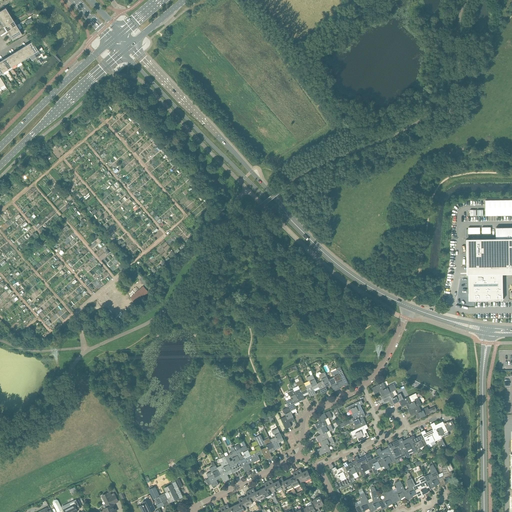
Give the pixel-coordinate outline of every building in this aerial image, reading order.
[(6,8),(0,11),(0,17),(9,12),(6,8)] [(0,17),(0,21),(1,23),(11,16),(9,12),(0,17)] [(1,23),(4,27),(14,21),(11,16),(1,23)] [(4,27),(6,32),(17,25),(14,21),(4,27)] [(9,36),(19,29),(17,25),(6,32),(9,36)] [(22,34),(19,29),(9,36),(12,40),(22,34)] [(32,41),(27,44),(34,54),(38,52),(38,51),(40,49),(37,43),(34,45),(33,43),(32,41)] [(29,57),(34,54),(27,44),(23,47),(29,57)] [(23,47),(19,50),(25,60),(29,57),(23,47)] [(19,50),(14,52),(21,62),(25,60),(19,50)] [(14,52),(10,55),(16,65),(21,62),(14,52)] [(10,55),(6,58),(12,68),(16,65),(10,55)] [(6,58),(1,60),(8,71),(12,68),(6,58)] [(466,238),(466,266),(511,266),(511,227),(495,227),(495,238),(466,238)] [(148,289),(151,286),(139,273),(136,276),(148,289)] [(502,273),(468,273),(468,274),(469,294),(469,300),(503,300),(502,274),(502,273)] [(135,303),(142,297),(148,292),(144,286),(130,298),(135,303)] [(63,307),(49,320),(55,327),(70,314),(63,307)] [(334,377),(328,380),(329,381),(331,384),(330,384),(334,392),(340,389),(339,386),(340,386),(341,387),(344,385),(345,386),(349,384),(341,369),(341,370),(340,370),(339,370),(339,371),(338,371),(337,369),(331,372),(332,376),(333,375),(334,377)] [(329,381),(328,380),(325,372),(321,373),(319,372),(316,373),(316,376),(318,377),(319,377),(320,378),(321,378),(322,381),(317,383),(319,387),(318,387),(322,394),(328,391),(326,387),(330,384),(331,384),(329,381)] [(317,383),(312,374),(306,377),(308,381),(309,380),(310,383),(305,386),(308,392),(307,392),(310,397),(316,394),(314,389),(318,387),(319,387),(317,383)] [(294,391),(299,402),(305,399),(303,395),(307,392),(308,392),(305,386),(300,376),(297,377),(299,381),(296,382),(297,386),(298,385),(299,388),(294,391)] [(380,391),(382,396),(392,392),(397,389),(394,383),(388,386),(389,387),(386,388),(383,382),(372,388),(375,394),(380,391)] [(293,389),(287,392),(289,396),(289,395),(291,398),(285,401),(288,407),(290,411),(291,411),(296,409),(294,404),(299,402),(294,391),(293,389)] [(391,406),(394,404),(399,402),(404,399),(403,399),(401,393),(397,395),(398,396),(395,397),(392,392),(382,396),(381,397),(384,403),(388,400),(391,406)] [(399,402),(402,407),(406,405),(408,410),(419,405),(419,406),(421,404),(416,393),(403,399),(404,399),(399,402)] [(353,417),(364,412),(361,406),(360,407),(359,405),(363,404),(361,400),(346,408),(347,411),(350,410),(352,414),(353,417)] [(408,410),(411,416),(415,414),(418,419),(437,410),(435,407),(429,410),(427,407),(424,409),(424,410),(421,411),(419,406),(419,405),(408,410)] [(289,422),(294,419),(291,411),(290,411),(288,407),(282,410),(284,413),(285,413),(286,416),(280,419),(285,429),(291,426),(289,422)] [(329,411),(317,417),(319,422),(315,424),(317,430),(318,430),(328,425),(325,419),(328,418),(329,419),(332,417),(329,411)] [(339,424),(341,428),(353,422),(355,426),(354,426),(356,429),(366,424),(363,418),(363,419),(362,417),(366,416),(364,412),(353,417),(341,423),(339,424)] [(431,424),(433,430),(438,440),(442,448),(445,446),(442,438),(440,435),(444,433),(444,434),(448,432),(452,430),(452,429),(449,422),(444,424),(443,422),(437,425),(437,426),(436,426),(436,425),(434,423),(431,424)] [(330,424),(328,425),(318,430),(320,435),(316,437),(319,443),(319,442),(329,438),(326,432),(329,431),(330,432),(333,430),(330,424)] [(356,429),(351,432),(352,436),(356,434),(358,438),(357,438),(359,442),(369,437),(366,431),(365,431),(364,430),(368,428),(366,424),(356,429)] [(270,440),(275,450),(281,447),(279,443),(284,441),(278,428),(271,431),(273,435),(274,434),(275,437),(270,440)] [(435,442),(438,440),(433,430),(427,433),(428,433),(426,434),(425,431),(421,432),(422,435),(427,445),(429,448),(432,446),(435,444),(436,444),(435,442)] [(260,435),(255,437),(257,440),(260,447),(264,444),(265,444),(267,447),(261,449),(261,450),(263,453),(266,460),(272,457),(270,453),(275,450),(270,440),(269,438),(268,438),(263,441),(260,435)] [(414,436),(410,437),(415,448),(417,452),(418,453),(419,455),(419,456),(423,454),(422,453),(421,451),(420,448),(424,446),(424,447),(427,445),(422,435),(416,438),(417,439),(415,439),(415,438),(414,436)] [(321,447),(317,449),(320,455),(328,452),(329,454),(331,453),(330,451),(328,445),(331,443),(331,444),(334,443),(332,437),(332,436),(329,438),(319,442),(319,443),(321,447)] [(402,438),(398,440),(405,453),(404,453),(406,456),(407,458),(411,457),(409,454),(413,452),(414,452),(417,452),(415,448),(410,437),(404,440),(405,441),(403,442),(403,441),(402,438)] [(258,455),(263,453),(261,450),(261,449),(257,440),(251,443),(252,447),(253,446),(255,449),(249,452),(252,458),(253,461),(254,462),(260,460),(258,455)] [(391,443),(387,445),(388,447),(395,461),(396,463),(400,462),(398,459),(406,456),(404,453),(405,453),(398,440),(392,443),(394,446),(392,447),(391,443)] [(244,442),(242,443),(244,447),(240,448),(237,450),(235,451),(238,457),(241,463),(242,465),(245,472),(245,471),(250,469),(251,469),(249,465),(248,463),(253,461),(252,458),(249,452),(246,446),(244,442)] [(392,463),(395,461),(388,447),(382,450),(383,451),(382,452),(380,448),(376,450),(379,456),(384,466),(385,469),(389,467),(388,464),(391,462),(392,463)] [(238,457),(235,451),(231,453),(229,454),(229,455),(225,457),(227,462),(227,463),(232,472),(232,473),(238,470),(237,468),(242,465),(241,463),(238,457)] [(369,453),(365,455),(366,455),(367,458),(372,469),(375,474),(377,473),(378,472),(377,469),(381,467),(381,468),(384,466),(379,456),(373,458),(374,459),(372,460),(372,459),(371,456),(369,453)] [(363,477),(366,475),(365,472),(368,470),(369,470),(372,469),(367,458),(366,455),(360,458),(360,459),(359,460),(357,456),(354,458),(355,461),(360,471),(363,477)] [(227,475),(232,472),(227,463),(227,462),(225,457),(225,456),(221,458),(223,461),(220,463),(221,466),(217,468),(219,472),(218,472),(221,478),(223,482),(229,479),(227,475)] [(344,466),(350,479),(351,479),(353,478),(354,477),(352,474),(356,472),(357,473),(360,471),(355,461),(349,464),(349,465),(348,465),(346,462),(343,463),(344,466)] [(425,476),(423,476),(424,478),(429,487),(429,489),(435,487),(434,486),(439,483),(436,476),(438,475),(433,464),(431,465),(432,468),(430,469),(431,474),(425,476)] [(211,472),(206,474),(213,487),(219,484),(216,480),(221,478),(218,472),(219,472),(217,468),(215,465),(212,467),(209,468),(211,472)] [(439,477),(438,475),(436,476),(439,483),(441,487),(446,484),(446,483),(451,481),(450,478),(454,476),(451,472),(450,472),(446,465),(442,467),(443,475),(439,477)] [(336,467),(332,469),(340,484),(341,487),(344,486),(341,480),(346,477),(346,478),(347,481),(350,479),(344,466),(338,469),(339,470),(337,470),(337,469),(336,467)] [(300,469),(296,471),(302,482),(304,480),(305,481),(311,478),(307,470),(302,473),(300,469)] [(289,479),(293,487),(299,484),(299,483),(302,482),(296,471),(292,473),(294,476),(289,479)] [(427,488),(429,487),(424,478),(423,476),(419,478),(420,486),(416,488),(415,486),(413,487),(416,494),(418,498),(424,495),(423,494),(428,492),(427,488)] [(286,490),(293,487),(289,479),(284,481),(282,478),(278,480),(278,481),(279,481),(282,489),(283,490),(286,489),(286,490)] [(411,497),(416,494),(413,487),(415,486),(412,478),(407,480),(409,489),(405,490),(404,488),(401,489),(405,497),(407,500),(412,498),(411,497)] [(153,486),(148,487),(150,490),(157,505),(163,502),(164,505),(165,507),(173,503),(172,501),(178,498),(179,499),(183,497),(175,480),(174,479),(171,481),(171,482),(170,482),(171,484),(164,488),(167,493),(165,493),(168,498),(162,501),(159,495),(157,491),(156,492),(153,487),(153,486)] [(279,481),(278,481),(273,483),(272,479),(268,481),(273,492),(276,491),(276,492),(282,489),(279,481)] [(392,503),(405,497),(401,489),(404,488),(400,480),(395,483),(397,491),(393,493),(392,491),(390,492),(392,495),(389,497),(392,503)] [(266,487),(260,489),(264,497),(270,494),(272,497),(275,496),(273,492),(268,481),(264,483),(266,487)] [(368,500),(365,501),(369,508),(370,511),(376,510),(375,509),(380,506),(377,499),(379,498),(376,490),(374,487),(372,486),(371,487),(370,488),(371,493),(372,501),(369,503),(368,500)] [(392,504),(392,503),(389,497),(392,495),(390,492),(392,491),(390,486),(383,490),(384,498),(380,500),(379,498),(377,499),(380,506),(382,510),(388,507),(387,506),(392,504)] [(254,488),(250,490),(255,501),(257,500),(258,501),(264,497),(260,489),(255,492),(254,488)] [(246,506),(253,503),(252,502),(255,501),(250,490),(246,492),(247,496),(243,498),(242,498),(246,506)] [(109,492),(102,496),(108,507),(102,510),(103,511),(114,511),(116,511),(113,504),(118,502),(115,495),(111,497),(109,492)] [(137,492),(124,499),(127,504),(140,498),(137,492)] [(364,511),(369,508),(365,501),(368,500),(364,493),(359,495),(361,503),(357,505),(356,502),(354,503),(357,511),(364,511)] [(143,504),(139,506),(142,511),(151,511),(155,509),(152,503),(154,503),(150,495),(147,496),(148,499),(146,500),(142,502),(143,504)] [(316,511),(317,511),(320,510),(319,507),(324,504),(320,496),(314,499),(314,500),(311,502),(312,504),(312,503),(316,511)] [(240,503),(235,505),(237,511),(241,511),(245,510),(244,509),(246,508),(247,510),(248,510),(247,508),(246,506),(242,498),(243,498),(242,497),(238,499),(240,503)] [(63,511),(57,501),(57,500),(56,500),(55,500),(54,500),(53,501),(52,502),(52,503),(56,511),(62,511),(63,511)] [(77,508),(81,507),(78,500),(74,502),(75,504),(74,505),(73,505),(70,506),(69,504),(62,507),(64,509),(63,510),(64,511),(76,511),(77,511),(75,509),(77,508)] [(312,503),(312,504),(306,507),(304,509),(305,511),(314,511),(316,511),(312,503)]
